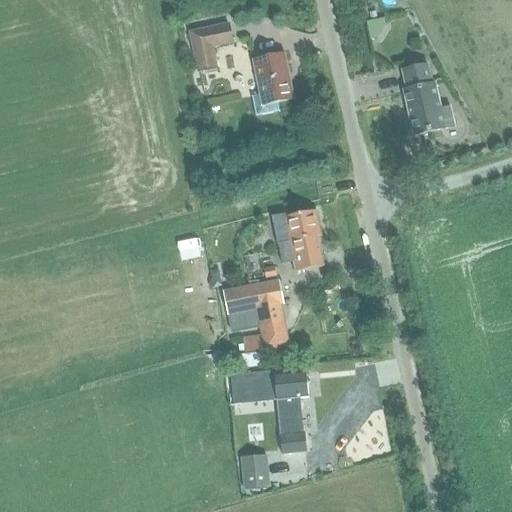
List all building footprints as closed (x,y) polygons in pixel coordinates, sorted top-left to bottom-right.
[(197,74),(217,70),(213,51),(233,46),(228,27),(189,35),(197,74)] [(256,117),(280,112),(278,105),(294,102),(284,56),(253,62),(260,96),(252,98),(256,117)] [(404,91),(414,136),(455,127),(451,107),(441,109),(435,84),(432,85),(428,65),(402,71),(407,90),(404,91)] [(285,263),(294,263),(295,273),(322,268),(317,240),(322,239),(317,214),(286,220),(290,242),(282,245),(285,263)] [(266,279),(276,278),(275,269),(264,271),(266,279)] [(281,305),(282,304),(278,281),(225,291),(230,315),(257,309),(260,326),(284,321),(281,305)] [(308,399),(306,374),(254,378),(255,389),(275,387),(279,437),(280,455),(305,453),(304,435),(303,435),(300,399),(308,399)] [(231,392),(242,390),(241,376),(230,377),(231,392)] [(266,456),(242,458),(245,490),(269,488),(266,456)]
